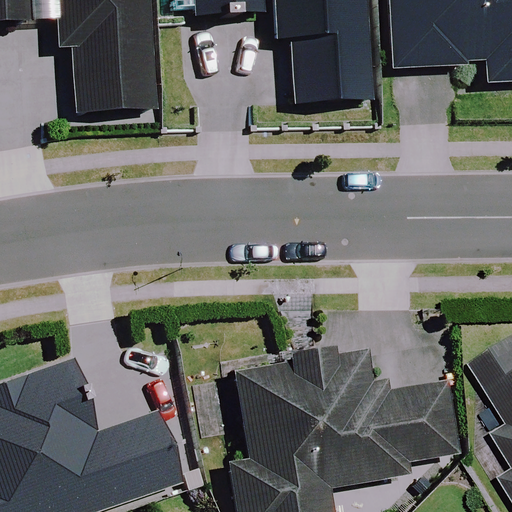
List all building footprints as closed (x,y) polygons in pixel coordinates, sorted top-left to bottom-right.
[(0,0),(0,21),(54,18),(55,45),(66,45),(70,113),(147,108),(141,0),(0,0)] [(366,100),(360,0),(191,0),(192,16),(270,11),(272,37),(287,36),(291,104),(366,100)] [(511,0),(383,0),(388,68),(481,63),(483,84),(511,82),(511,0)] [(431,340),(326,355),(230,368),(244,467),(227,469),(233,511),(323,511),(321,493),(403,481),(400,466),(448,459),(431,340)] [(511,343),(477,363),(511,429),(500,435),(511,457),(511,475),(511,476),(511,477),(511,343)] [(87,441),(63,373),(0,394),(0,511),(83,511),(169,483),(148,421),(87,441)]
